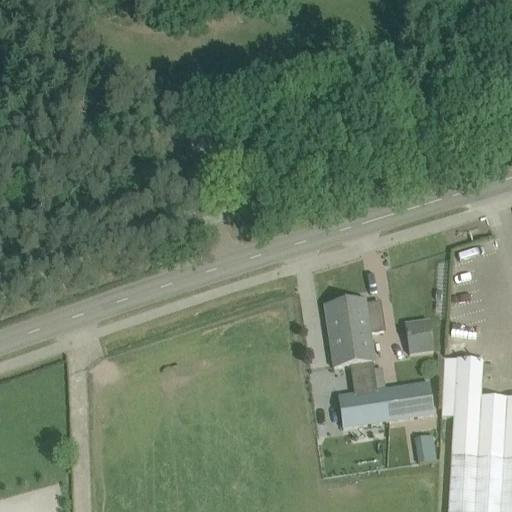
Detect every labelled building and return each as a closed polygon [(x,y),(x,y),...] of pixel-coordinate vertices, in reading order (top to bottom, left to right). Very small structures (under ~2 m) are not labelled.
[(365,302),(324,308),(327,328),(334,371),(350,369),(354,397),(377,394),(373,365),(375,365),(370,336),(384,334),(380,305),(366,307),(365,302)] [(433,354),(429,324),(405,327),(409,357),(433,354)] [(452,421),(446,511),(511,511),(511,401),(482,400),(484,365),(445,362),(441,420),(452,421)] [(354,397),(338,400),(343,432),(434,418),(429,386),(377,394),(354,397)] [(415,440),(418,465),(436,463),(433,438),(415,440)]
